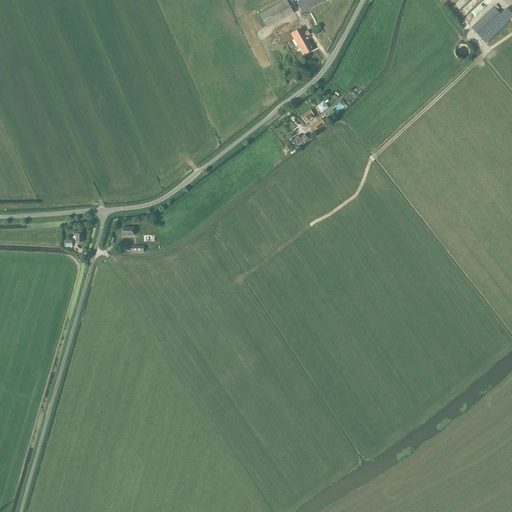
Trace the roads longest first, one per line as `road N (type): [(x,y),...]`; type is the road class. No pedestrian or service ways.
road 1 (unclassified): [(103,210),(170,194),(315,80),(363,0)]
road 2 (unclassified): [(21,511),(103,210)]
